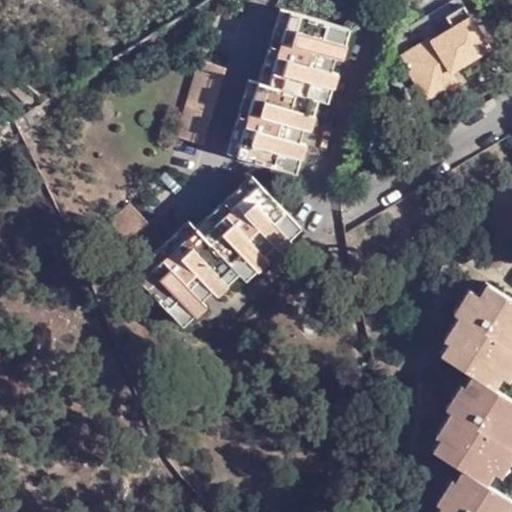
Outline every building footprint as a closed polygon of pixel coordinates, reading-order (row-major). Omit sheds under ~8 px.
[(431,37),(400,56),(427,99),(458,81),(452,72),(447,63),(468,49),(473,59),(491,48),(465,6),(447,16),(454,27),(432,40),(431,37)] [(291,10),(286,27),(269,83),(259,81),(237,154),(296,172),(301,156),(296,155),(308,113),(314,115),(319,98),(328,102),(333,85),(328,84),(341,41),(346,43),(350,28),(313,17),(291,10)] [(452,72),(473,59),(468,49),(447,63),(452,72)] [(226,66),(200,59),(176,136),(203,144),(226,66)] [(33,155),(23,132),(10,136),(19,158),(33,155)] [(302,227),(259,182),(202,235),(195,228),(139,280),(190,334),(203,322),(191,309),(223,280),(227,284),(239,273),(245,280),(257,269),(253,265),(286,234),(290,239),(302,227)] [(148,223),(129,204),(110,222),(129,242),(148,223)] [(435,365),(467,384),(490,398),(497,386),(504,391),(511,379),(511,310),(482,292),(474,303),(464,296),(448,321),(454,324),(438,349),(442,353),(435,365)] [(427,462),(456,479),(482,495),(489,483),(496,488),(511,463),(507,460),(511,452),(511,412),(490,398),(467,384),(459,395),(454,393),(439,419),(445,422),(429,446),(435,449),(427,462)] [(508,511),(482,495),(456,479),(450,490),(445,489),(431,511),(508,511)] [(336,511),(349,511),(350,499),(334,495),(330,510),(336,511)]
